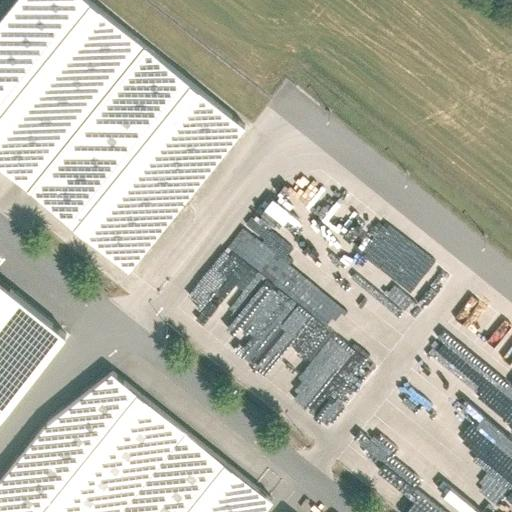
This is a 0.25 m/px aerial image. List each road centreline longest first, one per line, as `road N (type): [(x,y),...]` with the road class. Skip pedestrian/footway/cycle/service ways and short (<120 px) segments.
road 1 (unknown): [(121,325),(259,154),(309,137),(335,143),(511,277)]
road 2 (unclassified): [(353,511),(0,227)]
